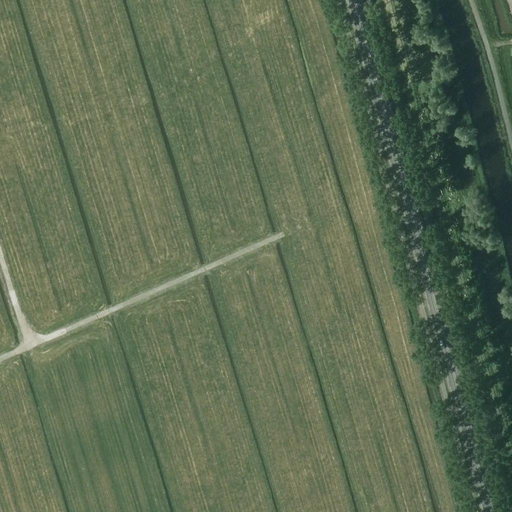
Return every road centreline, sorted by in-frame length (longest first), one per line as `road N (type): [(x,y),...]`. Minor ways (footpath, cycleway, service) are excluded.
road 1 (primary): [(489,511),(354,0)]
road 2 (track): [(0,358),(279,237)]
